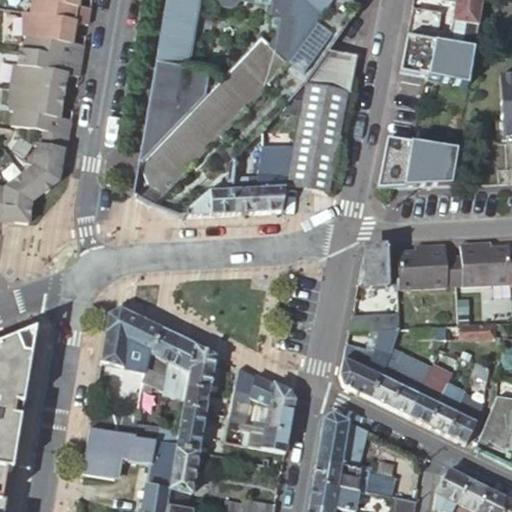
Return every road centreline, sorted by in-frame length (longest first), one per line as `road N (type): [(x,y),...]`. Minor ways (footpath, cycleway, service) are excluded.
road 1 (residential): [(119,0),(86,199),(96,268)]
road 2 (residential): [(96,268),(122,258),(343,240)]
road 3 (residential): [(343,240),(391,0)]
road 4 (residential): [(83,281),(43,511)]
road 5 (residential): [(343,240),(511,227)]
road 6 (residential): [(308,391),(343,240)]
road 7 (residential): [(441,456),(308,391)]
road 8 (residential): [(288,511),(308,391)]
